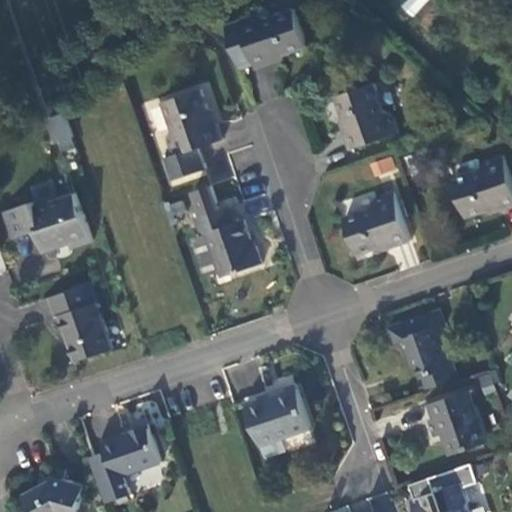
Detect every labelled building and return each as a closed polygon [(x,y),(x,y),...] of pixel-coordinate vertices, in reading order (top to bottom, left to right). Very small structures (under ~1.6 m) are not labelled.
[(405,0),(400,7),(413,18),(427,0),(405,0)] [(308,44),(294,5),(267,14),(260,11),(241,17),(242,18),(227,23),(242,66),(256,61),(258,65),(276,59),(274,55),(287,51),(308,44)] [(351,149),(401,131),(395,114),(385,108),(376,81),(337,95),(343,110),(349,126),(344,128),(351,149)] [(203,88),(165,101),(174,128),(169,138),(175,154),(166,157),(173,179),(208,168),(200,146),(224,138),(218,120),(214,121),(209,105),(203,88)] [(73,130),(56,136),(64,159),(81,153),(73,130)] [(511,204),(511,170),(506,152),(487,158),(481,168),(456,176),(468,215),(490,208),(501,204),(502,208),(511,204)] [(373,176),(396,170),(391,155),(369,162),(373,176)] [(221,208),(213,184),(194,190),(202,214),(198,216),(204,234),(210,233),(212,240),(222,269),(223,276),(265,262),(259,245),(256,246),(251,232),(246,218),(238,221),(232,204),(221,208)] [(412,238),(396,190),(378,196),(373,206),(347,215),(361,252),(377,247),(392,242),(393,245),(412,238)] [(35,201),(6,211),(15,237),(36,229),(40,241),(44,251),(70,243),(72,247),(93,240),(76,191),(36,205),(35,201)] [(222,269),(212,240),(196,245),(206,275),(222,269)] [(78,361),(116,348),(93,283),(51,297),(59,318),(63,317),(78,361)] [(420,357),(430,387),(461,377),(445,328),(449,327),(443,309),(406,321),(410,333),(404,335),(408,347),(410,353),(415,356),(420,357)] [(483,394),(496,391),(490,371),(477,374),(483,394)] [(314,427),(301,387),(284,393),(273,396),(272,392),(250,400),(265,444),(314,427)] [(491,441),(474,389),(432,403),(436,417),(431,419),(434,428),(436,436),(445,433),(452,454),(491,441)] [(127,474),(165,462),(152,424),(133,430),(133,433),(120,437),(106,442),(109,451),(93,456),(109,502),(134,494),(127,474)] [(80,511),(88,484),(59,476),(49,482),(28,493),(36,511),(37,511),(80,511)] [(446,488),(414,498),(417,511),(473,511),(471,502),(472,498),(467,481),(446,488)]
